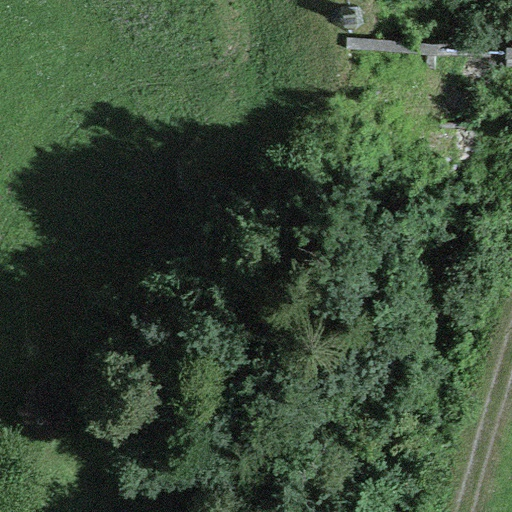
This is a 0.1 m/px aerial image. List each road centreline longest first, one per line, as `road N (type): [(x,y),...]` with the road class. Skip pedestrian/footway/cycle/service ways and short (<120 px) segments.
road 1 (track): [(229,0),(237,65),(0,299)]
road 2 (track): [(511,394),(484,511)]
